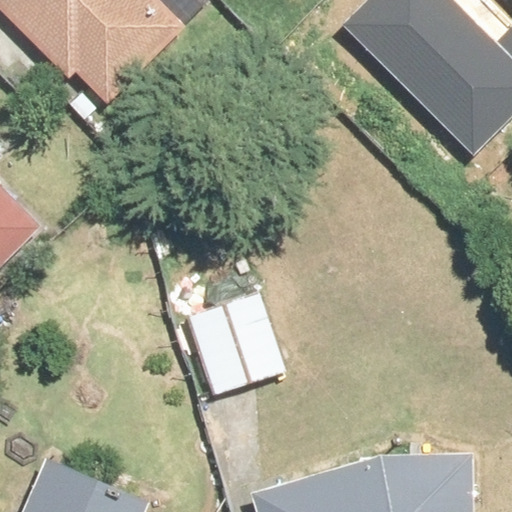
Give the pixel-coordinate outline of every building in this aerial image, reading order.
[(0,0),(0,4),(112,114),(203,21),(181,0),(0,0)] [(511,31),(494,49),(445,0),(381,0),(349,33),(477,163),(511,128),(511,31)] [(0,156),(17,140),(0,121),(0,287),(57,234),(0,174),(0,156)] [(275,297),(199,318),(224,406),(300,384),(275,297)] [(395,461),(264,496),(269,511),(487,511),(489,456),(395,461)] [(166,511),(170,504),(59,460),(37,511),(166,511)]
